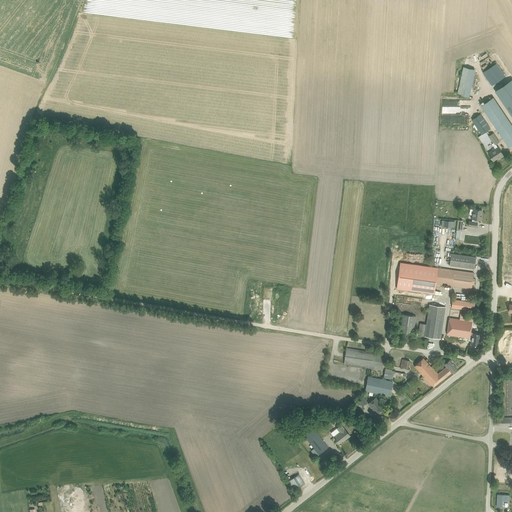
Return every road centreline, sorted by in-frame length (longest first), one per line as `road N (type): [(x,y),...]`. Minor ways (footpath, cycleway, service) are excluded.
road 1 (unclassified): [(477,359),(0,279)]
road 2 (unclassified): [(489,347),(496,206),(511,172)]
road 3 (unclassified): [(285,511),(397,422)]
